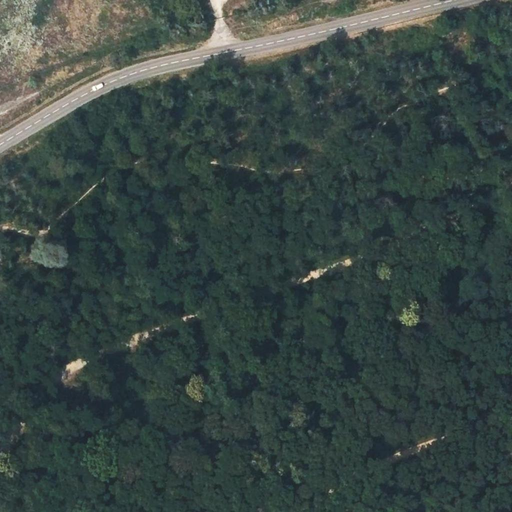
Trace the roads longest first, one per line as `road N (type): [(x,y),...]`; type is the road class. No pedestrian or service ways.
road 1 (track): [(0,455),(50,378),(121,342),(385,248),(511,188)]
road 2 (primary): [(0,145),(124,78),(456,0)]
road 3 (track): [(281,511),(305,507),(392,456),(511,415)]
